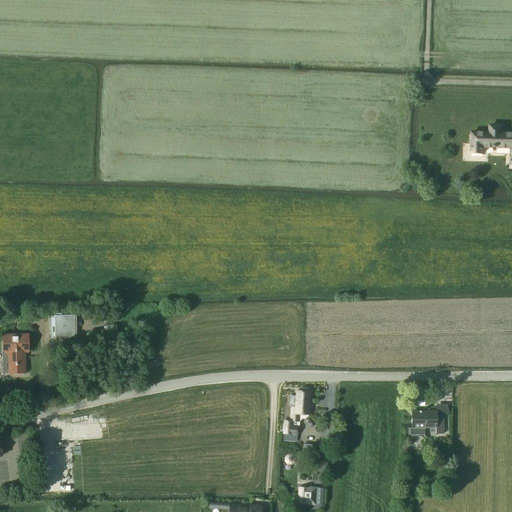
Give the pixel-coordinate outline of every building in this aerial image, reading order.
[(511,169),(511,134),(501,134),(501,126),(490,126),(489,133),(472,133),(471,154),(483,154),(483,147),(511,148),(510,169),(511,169)] [(79,337),(79,336),(75,336),(74,315),(78,315),(78,314),(59,315),(59,313),(58,313),(58,314),(53,314),(53,313),(52,313),(52,315),(47,315),(47,316),(52,316),(53,337),(48,337),(48,338),(53,338),(79,337)] [(3,335),(4,353),(4,373),(25,373),(24,352),(28,352),(28,334),(3,335)] [(284,420),(283,434),(283,442),(297,442),(297,436),(298,427),(299,426),(299,422),(302,419),(305,419),(308,416),(308,415),(310,392),(297,391),(296,397),(290,397),(290,407),(291,407),(291,414),(290,414),(289,421),(284,420)] [(424,428),(425,428),(436,428),(436,434),(443,434),(443,415),(436,415),(436,411),(411,411),(411,428),(409,428),(409,435),(410,435),(423,435),(424,435),(424,428)] [(298,487),(297,504),(316,505),(317,488),(298,487)]
